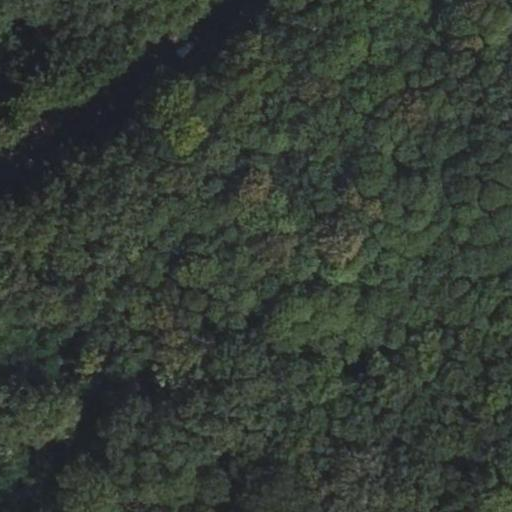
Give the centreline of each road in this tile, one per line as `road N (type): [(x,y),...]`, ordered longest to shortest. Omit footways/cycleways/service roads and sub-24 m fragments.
road 1 (track): [(346,0),(137,198),(108,305),(141,367),(511,494)]
road 2 (secondary): [(0,172),(132,83),(227,0)]
road 3 (track): [(0,295),(141,367)]
